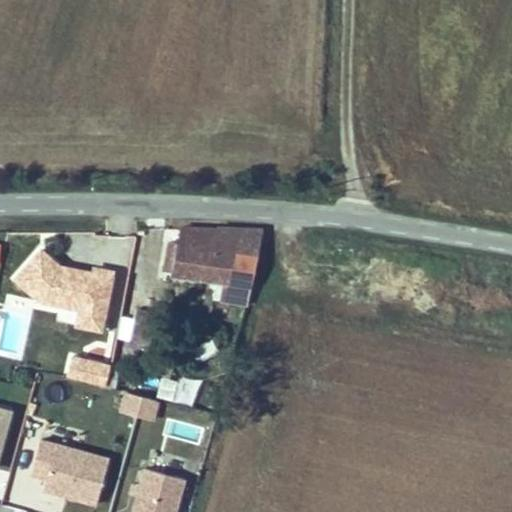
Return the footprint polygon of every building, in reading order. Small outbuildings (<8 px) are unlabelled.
[(240,309),(262,230),(183,229),(180,241),(173,241),(167,269),(224,281),(218,305),(240,309)] [(93,274),(61,268),(43,251),(16,278),(46,306),(79,312),(76,329),(105,334),(117,271),(94,267),(93,274)] [(131,337),(155,342),(159,322),(149,320),(151,310),(137,307),(131,337)] [(153,349),(155,342),(131,337),(130,344),(153,349)] [(161,403),(127,395),(122,413),(156,422),(161,403)] [(14,412),(0,408),(0,451),(4,453),(14,412)] [(100,505),(112,460),(43,441),(33,475),(49,479),(45,489),(100,505)] [(180,511),(189,481),(145,470),(133,511),(180,511)]
